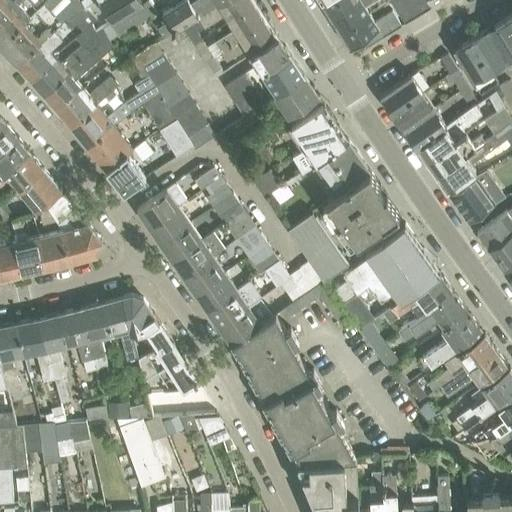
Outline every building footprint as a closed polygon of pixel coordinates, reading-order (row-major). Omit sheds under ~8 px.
[(33,9),(0,41),(0,42),(1,44),(15,60),(51,28),(81,1),(80,0),(31,0),(37,5),(33,9)] [(0,0),(0,41),(33,9),(37,5),(31,0),(0,0)] [(139,0),(80,0),(81,1),(90,23),(93,30),(96,28),(93,21),(97,17),(87,5),(95,0),(97,0),(109,20),(140,1),(139,0)] [(149,0),(142,0),(140,1),(109,20),(119,35),(157,12),(149,0)] [(161,25),(156,28),(162,38),(182,25),(220,0),(194,0),(190,3),(188,0),(183,0),(162,14),(164,17),(159,21),(161,25)] [(220,0),(182,25),(191,39),(199,34),(196,30),(204,25),(223,13),(227,19),(255,0),(220,0)] [(233,28),(214,40),(220,50),(239,37),(238,35),(267,17),(264,12),(258,2),(256,0),(255,0),(227,19),(233,28)] [(321,0),(331,15),(354,0),(321,0)] [(354,0),(331,15),(340,29),(370,12),(366,5),(373,0),(354,0)] [(405,22),(418,14),(410,0),(391,0),(393,2),(405,22)] [(427,0),(410,0),(418,14),(431,6),(427,0)] [(81,1),(51,28),(15,60),(29,75),(31,78),(57,55),(56,55),(54,52),(48,46),(70,26),(76,20),(84,29),(90,23),(81,1)] [(358,50),(402,24),(393,9),(375,20),(370,12),(340,29),(351,46),(354,44),(358,50)] [(239,37),(220,50),(226,60),(248,46),(252,52),(255,57),(282,40),(279,35),(267,17),(238,35),(239,37)] [(511,29),(505,17),(493,24),(495,26),(490,29),(488,27),(487,28),(489,30),(488,30),(506,60),(511,70),(511,29)] [(57,55),(31,78),(44,91),(98,41),(93,30),(90,23),(84,29),(74,38),(79,43),(61,60),(57,55)] [(93,30),(98,41),(105,35),(99,26),(96,28),(93,30)] [(469,39),(489,71),(506,60),(488,30),(484,33),(482,31),(469,39)] [(105,35),(98,41),(44,91),(56,106),(81,83),(80,82),(76,78),(111,46),(105,35)] [(454,48),(453,48),(473,80),(489,71),(469,39),(459,45),(460,47),(456,50),(454,48)] [(203,40),(195,45),(203,58),(211,53),(206,45),(203,40)] [(255,57),(258,62),(268,77),(295,60),(285,45),(282,40),(255,57)] [(162,51),(156,41),(136,55),(142,64),(162,51)] [(162,51),(142,64),(148,74),(169,61),(162,51)] [(448,52),(440,56),(451,73),(458,68),(448,52)] [(211,53),(203,58),(212,71),(220,65),(212,55),(211,53)] [(268,77),(277,91),(304,73),(295,60),(268,77)] [(126,61),(117,67),(120,72),(129,66),(126,61)] [(188,92),(169,61),(148,74),(159,91),(168,105),(188,92)] [(142,79),(148,74),(142,64),(135,68),(142,79)] [(455,80),(461,90),(468,85),(458,68),(451,73),(445,76),(450,83),(455,80)] [(247,96),(257,89),(246,70),(225,84),(231,95),(241,88),(247,96)] [(391,109),(423,90),(411,72),(380,94),(381,95),(383,93),(386,98),(384,99),(391,109)] [(304,73),(277,91),(274,93),(289,115),(319,95),(304,73)] [(139,91),(123,101),(128,111),(143,101),(159,91),(148,74),(142,79),(135,83),(139,91)] [(94,101),(95,102),(115,84),(107,75),(89,92),(84,86),(81,83),(56,106),(59,109),(70,123),(94,101)] [(497,85),(499,88),(509,104),(511,102),(511,82),(509,78),(497,85)] [(474,95),(468,85),(461,90),(467,100),(474,95)] [(264,100),(257,89),(247,96),(241,88),(231,95),(243,114),(264,100)] [(488,96),(498,110),(504,105),(505,106),(509,104),(499,88),(488,96)] [(403,126),(435,106),(423,90),(391,109),(400,122),(402,120),(405,125),(403,126)] [(159,91),(143,101),(159,126),(175,116),(174,115),(168,105),(159,91)] [(188,92),(168,105),(174,115),(195,102),(188,92)] [(106,115),(95,102),(94,101),(70,123),(86,142),(112,121),(113,123),(128,111),(123,101),(106,115)] [(201,112),(195,102),(174,115),(175,116),(181,126),(201,112)] [(336,120),(324,103),(292,124),(305,143),(336,120)] [(428,161),(466,133),(463,128),(483,114),(476,104),(447,124),(416,146),(417,146),(428,161)] [(498,110),(484,120),(493,133),(499,128),(511,119),(511,118),(505,106),(504,105),(498,110)] [(416,146),(447,124),(435,106),(403,126),(404,128),(406,126),(409,131),(407,132),(416,146)] [(208,123),(201,112),(181,126),(187,136),(208,123)] [(215,133),(195,146),(197,148),(224,131),(232,144),(257,129),(245,113),(215,133)] [(187,136),(181,126),(175,116),(159,126),(177,156),(193,145),(187,136)] [(14,130),(4,119),(0,121),(0,149),(17,134),(14,130)] [(303,147),(290,155),(301,172),(309,166),(318,160),(349,138),(336,120),(305,143),(306,145),(303,147)] [(86,142),(106,167),(126,150),(132,146),(113,123),(112,121),(86,142)] [(194,145),(195,146),(215,133),(208,123),(187,136),(193,145),(194,145)] [(485,139),(437,174),(447,188),(475,168),(472,164),(507,140),(499,128),(493,133),(485,139)] [(466,133),(428,161),(437,174),(485,139),(481,133),(478,136),(471,140),(466,133)] [(0,174),(30,150),(17,134),(0,149),(0,174)] [(328,198),(328,199),(371,169),(349,138),(318,160),(333,181),(327,186),(333,194),(328,198)] [(132,146),(126,150),(106,167),(124,190),(125,189),(146,176),(137,165),(143,160),(132,146)] [(30,150),(0,174),(0,189),(11,180),(18,188),(44,166),(30,150)] [(214,164),(195,178),(201,188),(221,174),(214,164)] [(36,210),(62,188),(44,166),(18,188),(36,210)] [(281,184),(270,167),(255,177),(266,194),(281,184)] [(475,174),(449,193),(469,221),(496,202),(507,195),(488,168),(476,175),(475,174)] [(371,169),(328,199),(358,240),(394,214),(400,210),(386,191),(385,193),(379,184),(381,183),(371,169)] [(137,207),(150,224),(179,203),(187,197),(175,180),(166,186),(137,207)] [(206,195),(213,205),(233,191),(226,181),(206,195)] [(60,218),(67,227),(62,228),(69,260),(98,252),(102,239),(64,191),(48,203),(49,204),(60,218)] [(239,201),(233,191),(213,205),(220,215),(239,201)] [(0,206),(8,216),(12,212),(5,202),(0,206)] [(179,203),(150,224),(162,240),(191,220),(179,203)] [(49,204),(41,210),(44,222),(60,218),(49,204)] [(489,246),(511,229),(511,205),(507,208),(477,230),(489,246)] [(237,238),(256,225),(244,207),(225,221),(237,238)] [(287,227),(309,260),(310,259),(323,279),(348,261),(312,210),(287,227)] [(20,219),(10,223),(13,233),(23,230),(20,219)] [(191,220),(162,240),(174,256),(202,237),(191,220)] [(401,224),(366,249),(370,254),(375,262),(415,235),(405,221),(401,224)] [(268,242),(256,225),(237,238),(248,255),(268,242)] [(62,228),(38,234),(46,266),(59,263),(69,260),(62,228)] [(511,229),(489,246),(510,276),(511,274),(511,229)] [(212,230),(202,237),(174,256),(176,258),(186,274),(214,254),(224,247),(212,230)] [(46,266),(38,234),(14,240),(20,272),(46,266)] [(370,254),(344,273),(348,279),(358,293),(370,284),(381,301),(395,291),(401,298),(440,270),(434,261),(424,247),(416,237),(415,235),(375,262),(370,254)] [(20,272),(14,240),(0,243),(0,276),(7,275),(20,272)] [(268,242),(248,255),(256,266),(276,252),(274,251),(268,242)] [(186,274),(197,292),(226,271),(214,254),(186,274)] [(279,258),(265,268),(276,284),(280,281),(290,274),(289,273),(279,258)] [(310,259),(309,260),(302,265),(315,284),(323,279),(310,259)] [(315,284),(302,265),(289,273),(290,274),(298,284),(303,292),(315,284)] [(401,298),(382,311),(389,321),(417,301),(423,310),(453,289),(440,270),(401,298)] [(208,308),(237,287),(226,271),(197,292),(208,308)] [(249,279),(237,287),(208,308),(219,324),(249,303),(260,295),(249,279)] [(319,294),(327,305),(337,298),(332,291),(323,279),(315,284),(303,292),(292,300),(280,308),(286,317),(319,294)] [(287,292),(292,300),(303,292),(298,284),(287,292)] [(332,291),(337,298),(346,291),(341,285),(332,291)] [(453,289),(423,310),(398,329),(405,339),(428,323),(432,330),(442,323),(445,326),(468,309),(453,289)] [(342,304),(351,298),(346,291),(337,298),(342,304)] [(123,295),(132,331),(146,328),(159,348),(156,350),(159,354),(175,343),(160,319),(143,297),(132,292),(125,294),(123,295)] [(103,300),(101,301),(109,332),(112,331),(119,329),(127,359),(138,356),(132,331),(123,295),(103,300)] [(249,303),(219,324),(231,342),(261,321),(273,313),(260,295),(249,303)] [(342,304),(337,298),(327,305),(344,326),(352,320),(353,321),(354,320),(351,316),(346,310),(342,304)] [(346,310),(355,304),(351,298),(342,304),(346,310)] [(101,301),(80,306),(96,366),(107,364),(99,334),(109,332),(101,301)] [(351,316),(359,310),(355,304),(346,310),(351,316)] [(80,306),(58,312),(66,343),(77,340),(85,369),(96,366),(80,306)] [(425,369),(482,328),(468,309),(445,326),(442,328),(448,337),(418,358),(425,369)] [(351,316),(354,320),(355,322),(363,316),(359,310),(351,316)] [(254,382),(301,356),(291,338),(296,335),(291,326),(286,329),(276,311),(273,313),(261,321),(231,342),(238,352),(242,350),(245,355),(241,358),(246,368),(254,382)] [(58,312),(39,317),(55,377),(62,401),(69,400),(62,375),(66,374),(58,344),(66,343),(58,312)] [(368,322),(363,316),(355,322),(359,328),(367,322),(368,322)] [(39,317),(15,321),(23,353),(35,350),(43,380),(55,377),(39,317)] [(15,321),(0,324),(0,355),(11,399),(22,397),(12,355),(23,353),(15,321)] [(367,322),(359,328),(367,338),(374,332),(367,322)] [(448,367),(427,382),(433,390),(441,384),(480,355),(482,358),(496,348),(484,331),(444,361),(448,367)] [(381,341),(373,346),(381,356),(389,350),(381,341)] [(166,390),(183,390),(199,380),(175,343),(159,354),(141,365),(144,379),(166,365),(172,373),(160,381),(166,390)] [(480,355),(441,384),(448,394),(474,375),(480,382),(507,362),(496,348),(482,358),(480,355)] [(0,355),(0,422),(17,422),(0,355)] [(309,370),(301,356),(254,382),(263,397),(277,424),(324,398),(317,385),(322,382),(315,368),(314,367),(309,370)] [(478,401),(456,417),(464,428),(469,425),(511,393),(511,368),(510,365),(472,393),(478,401)] [(395,375),(403,385),(410,380),(402,369),(395,375)] [(217,410),(199,380),(183,390),(166,390),(147,391),(150,399),(153,415),(160,414),(179,413),(194,412),(217,410)] [(415,382),(408,387),(418,401),(426,395),(415,382)] [(475,439),(498,433),(511,422),(511,397),(499,407),(504,414),(483,430),(482,429),(476,434),(469,425),(464,428),(452,437),(462,443),(475,439)] [(298,461),(343,457),(357,456),(355,452),(340,426),(345,423),(336,407),(331,410),(324,398),(277,424),(298,461)] [(142,415),(153,415),(150,399),(128,404),(131,415),(142,415)] [(127,401),(110,402),(110,417),(116,416),(128,416),(127,401)] [(88,418),(101,417),(110,417),(106,402),(85,405),(88,418)] [(428,419),(429,418),(435,414),(426,402),(419,407),(428,419)] [(196,416),(194,412),(179,413),(185,426),(188,433),(201,429),(196,416)] [(162,420),(168,432),(168,433),(185,426),(179,413),(162,420)] [(152,438),(168,432),(162,420),(160,414),(144,420),(152,438)] [(128,416),(116,416),(141,485),(167,476),(162,464),(152,438),(144,420),(142,415),(131,415),(128,416)] [(225,437),(218,415),(199,416),(210,444),(220,439),(225,437)] [(231,435),(219,415),(218,415),(225,437),(229,449),(237,446),(231,435)] [(70,419),(74,439),(77,450),(92,447),(87,427),(85,418),(70,419)] [(70,419),(66,419),(54,420),(58,442),(72,440),(74,439),(70,419)] [(43,449),(39,420),(24,421),(27,451),(43,449)] [(54,420),(39,420),(43,449),(45,462),(61,460),(58,442),(54,420)] [(0,466),(11,466),(28,465),(27,451),(24,421),(17,422),(0,422),(0,466)] [(511,422),(498,433),(475,439),(488,456),(511,438),(511,422)] [(359,511),(359,506),(357,456),(343,457),(298,461),(297,461),(298,462),(319,511),(359,511)] [(14,496),(11,466),(0,466),(0,502),(14,502),(14,496)] [(368,505),(359,506),(359,511),(385,511),(383,487),(382,473),(382,468),(370,469),(371,481),(368,481),(369,494),(367,494),(368,505)] [(387,473),(382,473),(383,487),(385,511),(413,511),(413,500),(397,501),(395,473),(391,473),(391,470),(387,471),(387,473)] [(438,492),(439,511),(451,511),(449,474),(437,475),(438,492)] [(468,511),(511,511),(511,494),(500,496),(500,490),(482,491),(483,497),(467,498),(468,511)] [(213,511),(213,509),(212,491),(202,492),(203,511),(213,511)] [(439,511),(438,492),(412,494),(413,500),(413,511),(439,511)] [(188,511),(188,496),(174,497),(174,511),(188,511)] [(174,511),(174,497),(158,502),(158,511),(174,511)] [(260,511),(259,497),(250,498),(250,501),(250,511),(260,511)] [(245,505),(232,505),(232,508),(232,511),(250,511),(250,501),(244,502),(245,505)]
